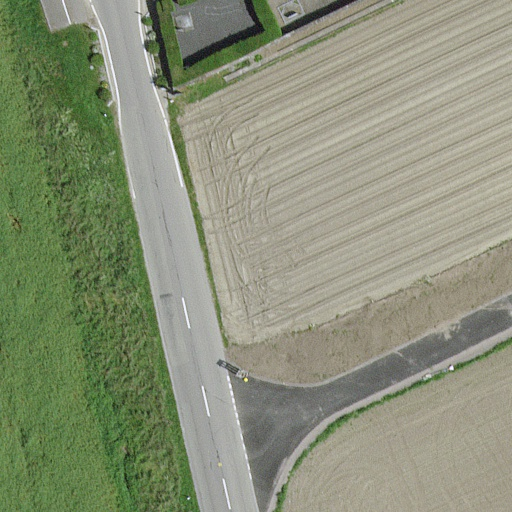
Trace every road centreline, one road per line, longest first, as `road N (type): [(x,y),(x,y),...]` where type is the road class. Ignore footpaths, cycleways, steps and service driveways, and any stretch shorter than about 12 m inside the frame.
road 1 (tertiary): [(117,0),(235,511)]
road 2 (track): [(219,438),(335,398),(511,320)]
